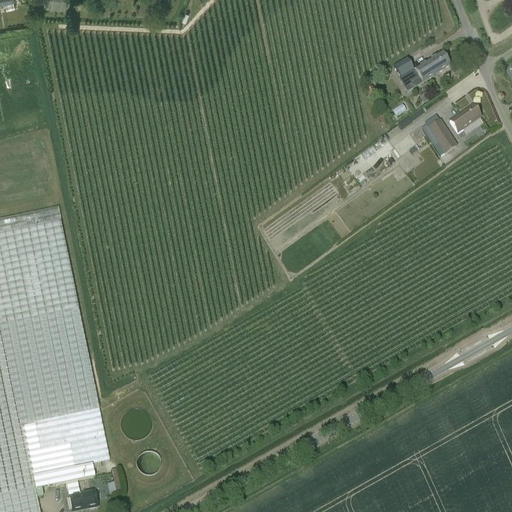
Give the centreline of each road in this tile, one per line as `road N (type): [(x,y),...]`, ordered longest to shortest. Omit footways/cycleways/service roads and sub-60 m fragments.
road 1 (tertiary): [(187,511),(511,329)]
road 2 (unclassified): [(511,137),(455,0)]
